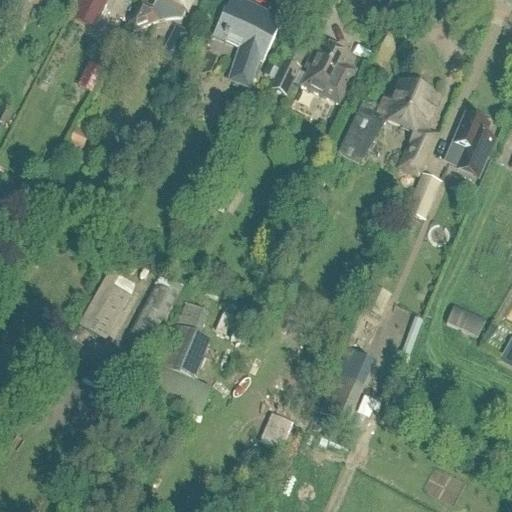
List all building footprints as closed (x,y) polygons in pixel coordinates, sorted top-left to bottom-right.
[(26,0),(24,5),(34,10),(39,0),(26,0)] [(81,0),(71,22),(95,33),(109,0),(81,0)] [(155,0),(157,1),(150,12),(138,5),(127,27),(130,37),(159,26),(180,23),(185,15),(193,0),(155,0)] [(230,3),(215,34),(210,42),(240,56),(230,86),(245,91),(258,55),(265,58),(282,23),(267,16),(265,19),(230,3)] [(160,59),(174,66),(189,36),(174,29),(160,59)] [(304,72),(308,75),(300,91),(337,110),(354,77),(344,72),(348,63),(320,49),(316,58),(312,56),(304,72)] [(283,63),(268,92),(285,101),(292,87),(300,91),(306,79),(298,75),(300,72),(283,63)] [(267,68),(262,77),(272,82),(277,73),(267,68)] [(377,117),(358,109),(336,158),(358,168),(384,125),(387,127),(388,126),(412,136),(397,170),(418,179),(435,140),(425,136),(436,113),(431,110),(435,102),(402,87),(398,96),(394,94),(388,107),(383,104),(377,117)] [(463,125),(462,124),(445,162),(458,168),(456,172),(478,182),(494,147),(482,142),(488,128),(466,119),(463,125)] [(88,136),(100,144),(108,131),(96,124),(88,136)] [(82,153),(89,137),(74,131),(67,147),(82,153)] [(420,179),(405,217),(424,225),(440,188),(420,179)] [(221,182),(208,206),(227,215),(240,192),(221,182)] [(130,300),(114,291),(120,280),(109,274),(103,284),(77,329),(104,344),(130,300)] [(181,291),(158,279),(126,340),(149,352),(181,291)] [(362,361),(380,322),(390,300),(385,298),(388,293),(376,287),(373,293),(370,292),(360,313),(343,352),(362,361)] [(183,308),(174,330),(158,372),(155,371),(144,399),(199,423),(211,394),(195,386),(211,344),(199,340),(208,318),(183,308)] [(483,325),(452,312),(444,329),(476,342),(483,325)] [(511,341),(499,364),(511,370),(511,341)] [(337,380),(320,418),(345,430),(362,392),(337,380)]
